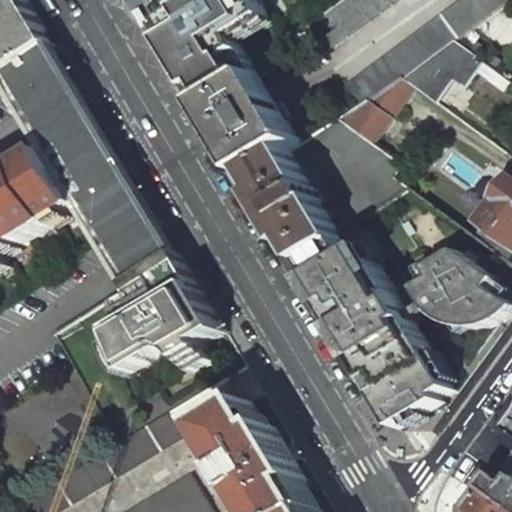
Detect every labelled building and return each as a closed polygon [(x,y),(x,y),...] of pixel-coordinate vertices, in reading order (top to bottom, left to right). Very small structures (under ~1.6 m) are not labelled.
[(0,0),(0,48),(5,57),(7,60),(14,73),(23,67),(48,51),(57,45),(50,34),(48,31),(29,0),(0,0)] [(261,0),(183,0),(199,27),(171,43),(210,108),(251,84),(236,60),(249,52),(245,46),(277,26),(261,0)] [(399,0),(349,0),(309,29),(326,53),(399,0)] [(511,0),(466,0),(351,86),(364,106),(407,79),(457,42),(511,0)] [(486,63),(457,42),(407,79),(419,88),(438,102),(457,78),(469,87),(486,63)] [(83,89),(57,45),(48,51),(57,65),(31,81),(23,67),(14,73),(8,77),(7,77),(33,121),(52,152),(85,206),(123,271),(133,286),(182,254),(172,236),(165,225),(158,229),(140,198),(146,194),(83,89)] [(274,97),(262,77),(251,84),(210,108),(221,125),(251,176),(256,173),(292,151),(303,144),(288,120),(293,117),(284,103),(280,106),(274,97)] [(419,88),(407,79),(364,106),(342,120),(377,145),(419,88)] [(377,145),(342,120),(316,136),(354,163),(382,212),(413,190),(399,179),(407,167),(377,145)] [(316,192),(292,151),(256,173),(268,194),(264,197),(293,246),(298,243),(310,264),(346,242),(324,204),(326,203),(318,190),(316,192)] [(0,267),(9,263),(4,256),(20,246),(22,248),(59,226),(58,223),(74,213),(85,206),(52,152),(23,170),(25,173),(14,179),(18,185),(6,192),(3,186),(0,187),(0,267)] [(6,192),(18,185),(14,179),(3,186),(6,192)] [(511,184),(484,223),(511,243),(511,184)] [(62,230),(79,220),(74,213),(58,223),(59,226),(62,230)] [(356,259),(346,242),(310,264),(306,266),(406,431),(416,425),(415,424),(432,413),(433,415),(451,404),(448,399),(461,392),(419,323),(436,312),(440,316),(447,321),(457,326),(470,329),(483,328),(496,326),(508,320),(511,316),(511,301),(495,290),(502,280),(461,251),(431,269),(437,279),(405,298),(383,263),(380,265),(371,250),(356,259)] [(9,263),(24,253),(22,248),(20,246),(4,256),(9,263)] [(182,254),(133,286),(140,299),(127,307),(130,328),(122,333),(123,341),(126,350),(129,359),(133,368),(138,377),(175,355),(178,355),(181,355),(184,356),(186,358),(188,360),(197,376),(218,364),(208,347),(230,334),(182,254)] [(0,277),(13,269),(9,263),(0,267),(0,277)] [(83,381),(19,418),(46,463),(110,426),(83,381)] [(253,402),(210,428),(261,511),(319,511),(303,485),(316,477),(283,422),(268,431),(253,402)] [(119,445),(25,502),(31,511),(60,511),(186,437),(172,414),(119,445)] [(498,475),(472,510),(471,511),(511,511),(511,472),(504,466),(498,475)] [(215,511),(194,477),(135,511),(215,511)]
